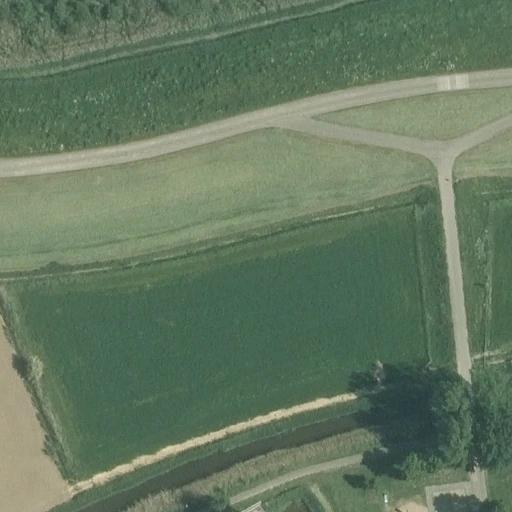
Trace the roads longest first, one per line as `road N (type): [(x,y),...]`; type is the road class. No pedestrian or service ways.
road 1 (unclassified): [(0,166),(78,162),(273,114)]
road 2 (unclassified): [(273,114),(511,77)]
road 3 (unclassified): [(443,153),(465,375)]
road 4 (unclassified): [(273,114),(443,153)]
